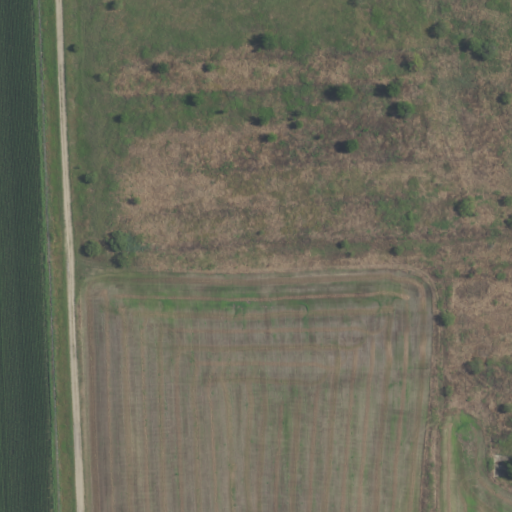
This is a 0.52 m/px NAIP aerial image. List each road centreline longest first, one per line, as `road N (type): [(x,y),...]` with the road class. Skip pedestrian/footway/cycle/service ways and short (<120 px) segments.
road 1 (residential): [(77,511),(67,253)]
road 2 (residential): [(67,253),(58,0)]
